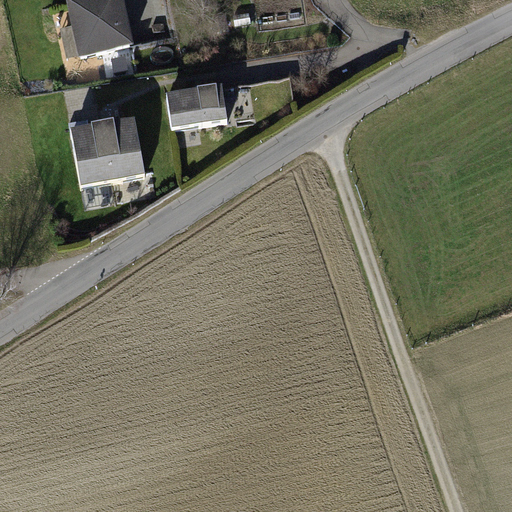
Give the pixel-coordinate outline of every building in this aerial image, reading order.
[(122,0),(91,0),(67,5),(79,64),(134,52),(122,0)] [(285,90),(222,100),(226,130),(246,127),(244,113),(287,106),(285,90)] [(222,100),(168,108),(173,138),(226,130),(222,100)] [(104,137),(114,192),(148,186),(137,131),(104,137)] [(114,192),(104,137),(72,143),(83,198),(114,192)]
